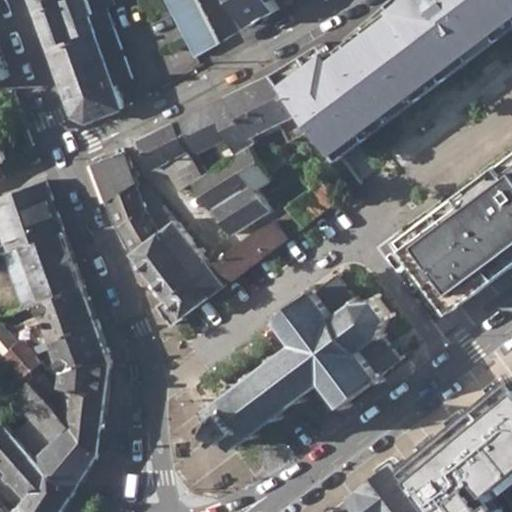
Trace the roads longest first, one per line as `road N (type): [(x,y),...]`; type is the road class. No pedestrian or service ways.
road 1 (residential): [(146,384),(177,377),(328,256),(353,253),(372,262),(447,367)]
road 2 (residential): [(67,152),(351,0)]
road 3 (tertiary): [(447,367),(234,511)]
road 4 (secondary): [(146,384),(135,331),(67,152)]
road 5 (secondary): [(67,152),(6,0)]
road 6 (unknown): [(124,125),(160,183),(212,220)]
road 7 (secondary): [(150,511),(146,384)]
